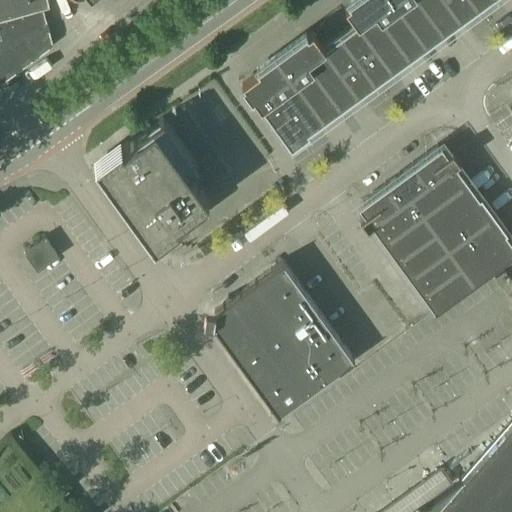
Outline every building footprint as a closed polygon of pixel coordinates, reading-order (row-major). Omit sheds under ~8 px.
[(43,0),(0,0),(0,80),(52,42),(40,1),(43,0)] [(306,129),(483,0),(347,0),(348,0),(343,4),(355,20),(323,44),(311,27),(306,30),(305,28),(255,64),(257,67),(240,78),(242,81),(240,82),(250,96),(252,94),(290,147),(292,146),(291,144),(308,132),(306,129)] [(207,195),(188,169),(196,162),(161,114),(121,144),(119,140),(93,159),(152,240),(177,221),(175,218),(207,195)] [(506,229),(480,192),(478,194),(454,161),(459,157),(451,147),(442,154),(436,145),(402,170),(403,171),(396,176),(395,175),(361,200),(367,208),(359,215),(366,225),(371,222),(434,308),(511,250),(511,240),(504,230),(506,229)] [(57,253),(45,235),(25,248),(37,266),(57,253)] [(353,355),(282,258),(222,302),(214,308),(205,307),(203,319),(212,321),(218,329),(217,329),(277,411),(278,410),(353,355)] [(511,279),(504,269),(494,276),(501,286),(511,279)] [(511,511),(511,417),(460,477),(412,511),(511,511)]
